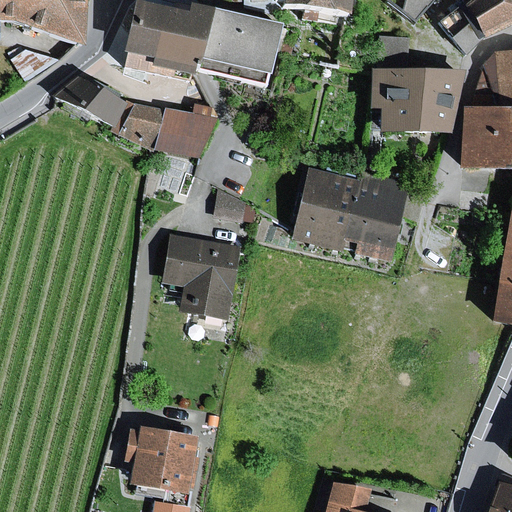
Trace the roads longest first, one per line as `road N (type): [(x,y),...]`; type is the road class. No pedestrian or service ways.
road 1 (residential): [(511,39),(486,48),(463,82),(435,190)]
road 2 (tertiary): [(0,115),(83,55),(104,0)]
road 3 (residential): [(467,511),(511,387)]
